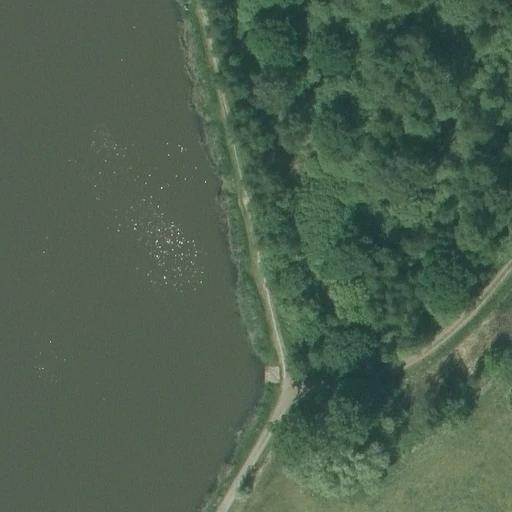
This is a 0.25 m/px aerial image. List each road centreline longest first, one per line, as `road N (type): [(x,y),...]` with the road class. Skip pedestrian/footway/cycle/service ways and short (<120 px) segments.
road 1 (track): [(198,0),(294,397)]
road 2 (track): [(294,397),(404,363),(450,330),(511,258)]
road 3 (track): [(221,511),(261,437),(294,397)]
